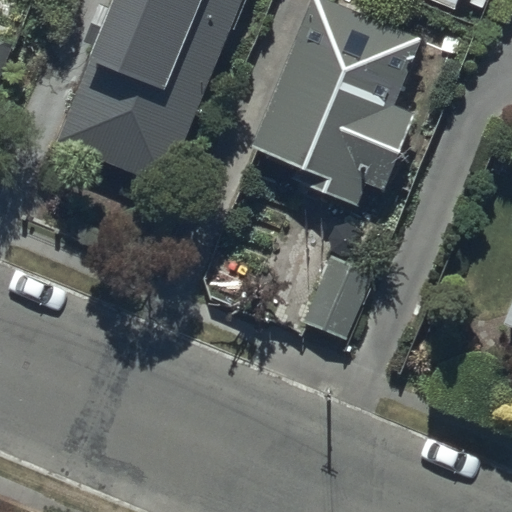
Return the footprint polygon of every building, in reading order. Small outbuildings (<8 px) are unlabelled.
[(114,0),(55,150),(165,193),(242,0),(114,0)] [(419,41),(308,0),(249,157),(305,178),(299,193),(356,214),(364,190),(382,197),(413,114),(395,108),(419,41)] [(0,31),(0,70),(14,37),(0,31)] [(331,257),(304,324),(345,341),(372,274),(331,257)] [(511,293),(502,317),(511,321),(511,293)]
